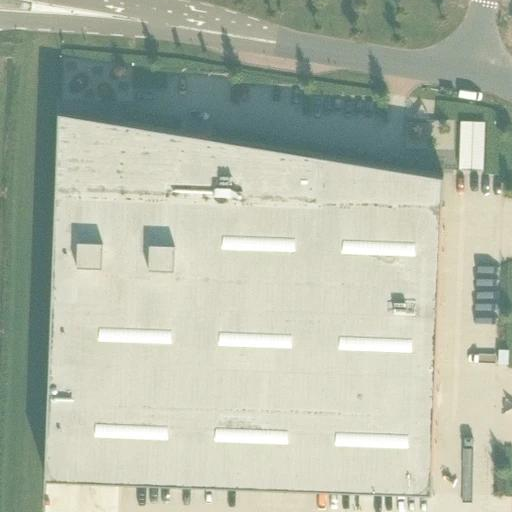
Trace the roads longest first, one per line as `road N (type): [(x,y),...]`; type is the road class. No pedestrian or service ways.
road 1 (unclassified): [(253,39),(511,84)]
road 2 (unclassified): [(253,39),(70,9)]
